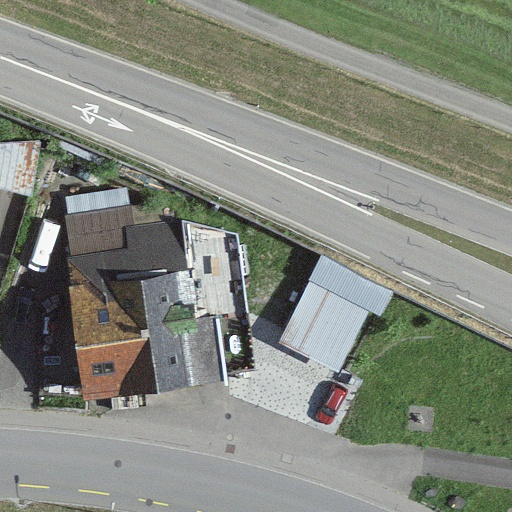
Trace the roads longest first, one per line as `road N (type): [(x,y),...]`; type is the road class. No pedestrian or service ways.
road 1 (unclassified): [(511,121),(203,0)]
road 2 (trunk): [(236,150),(377,248),(511,304)]
road 3 (trunk): [(511,234),(403,193),(236,150)]
road 4 (secondary): [(0,467),(156,483),(274,511)]
road 5 (trunk): [(0,60),(236,150)]
